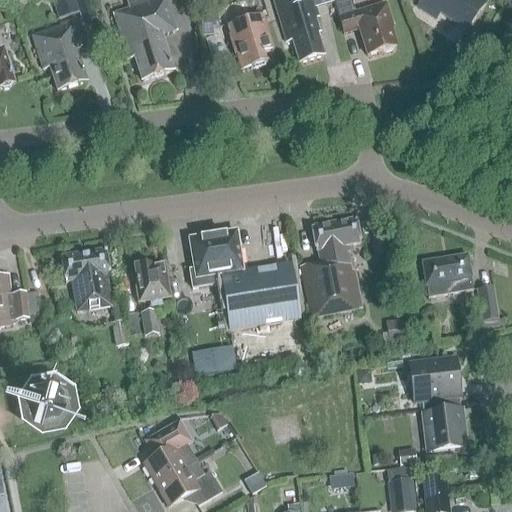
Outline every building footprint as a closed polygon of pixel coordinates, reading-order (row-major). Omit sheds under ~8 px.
[(50,0),(57,20),(77,13),(72,0),(50,0)] [(164,0),(124,0),(128,11),(113,15),(127,61),(134,59),(141,83),(172,74),(161,39),(175,35),(164,0)] [(313,9),(333,3),(331,0),(286,0),(274,4),(286,44),(291,43),(298,66),(323,58),(316,36),(318,36),(315,20),(317,19),(313,9)] [(349,0),(331,0),(333,3),(342,36),(359,31),(367,57),(382,53),(385,55),(391,53),(392,50),(395,49),(383,6),(353,15),(349,0)] [(422,0),(416,8),(434,21),(439,14),(466,33),(485,5),(485,1),(484,0),(422,0)] [(217,26),(211,7),(198,11),(205,31),(217,26)] [(249,70),(253,69),(253,71),(263,68),(262,67),(266,66),(262,52),(270,50),(260,12),(225,22),(230,37),(228,37),(234,58),(236,57),(240,71),(249,68),(249,70)] [(56,93),(86,83),(76,54),(81,48),(73,25),(31,38),(43,72),(49,70),(56,93)] [(0,89),(13,86),(2,51),(0,51),(0,89)] [(359,310),(349,257),(348,248),(359,246),(354,221),(310,229),(315,252),(316,254),(318,265),(299,269),(309,320),(359,310)] [(392,255),(390,234),(378,235),(380,256),(392,255)] [(290,266),(240,274),(234,236),(189,243),(193,270),(188,271),(191,289),(220,284),(227,333),(298,322),(290,266)] [(108,276),(105,251),(60,259),(65,284),(71,283),(75,308),(76,314),(111,309),(106,278),(108,278),(108,276)] [(428,300),(472,293),(466,257),(422,264),(428,300)] [(160,307),(159,301),(168,299),(163,265),(132,269),(135,287),(138,305),(150,303),(151,308),(160,307)] [(28,321),(25,300),(25,296),(10,298),(7,276),(0,276),(0,328),(14,327),(13,323),(28,321)] [(498,329),(492,289),(475,291),(480,323),(485,323),(486,331),(498,329)] [(121,303),(111,305),(114,324),(124,322),(121,303)] [(154,313),(139,315),(143,340),(158,337),(154,313)] [(138,338),(134,316),(123,318),(127,340),(138,338)] [(388,345),(408,341),(404,320),(384,324),(388,345)] [(123,324),(110,326),(114,349),(127,347),(123,324)] [(230,347),(189,354),(193,378),(234,371),(230,347)] [(414,413),(421,412),(421,405),(459,399),(454,361),(428,364),(429,369),(409,371),(414,413)] [(370,385),(369,371),(355,372),(356,386),(370,385)] [(67,414),(63,396),(53,388),(35,391),(28,402),(31,420),(42,428),(59,424),(67,414)] [(465,450),(459,399),(421,405),(421,412),(427,455),(465,450)] [(142,467),(155,488),(195,465),(186,449),(191,446),(178,423),(143,444),(153,461),(142,467)] [(415,468),(413,451),(397,453),(398,469),(415,468)] [(197,509),(221,495),(209,474),(203,478),(195,465),(155,488),(167,510),(190,497),(197,509)] [(448,511),(445,481),(423,484),(426,511),(448,511)] [(414,511),(411,483),(386,486),(389,511),(414,511)]
